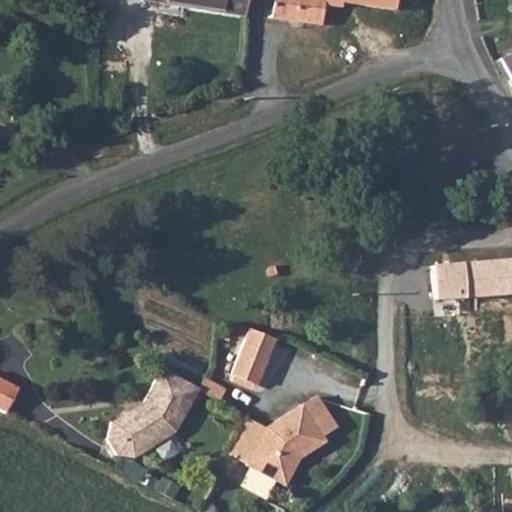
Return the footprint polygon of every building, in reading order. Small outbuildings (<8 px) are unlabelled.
[(225,0),(141,0),(141,1),(225,13),(225,0)] [(225,0),(225,13),(243,15),(244,0),(225,0)] [(274,0),(273,17),(321,25),(324,0),(274,0)] [(324,0),(321,25),(350,29),(353,0),(324,0)] [(379,33),(384,0),(353,0),(350,29),(379,33)] [(384,0),(379,33),(398,36),(402,0),(384,0)] [(511,54),(498,61),(511,86),(511,54)] [(511,258),(431,266),(434,301),(511,293),(511,258)] [(276,338),(248,327),(230,374),(258,384),(276,338)] [(198,389),(162,369),(143,402),(112,422),(106,440),(115,454),(134,458),(175,432),(198,389)] [(0,413),(1,414),(14,388),(0,380),(0,413)] [(283,488),(296,462),(324,444),(300,407),(264,429),(247,462),(244,468),(283,488)] [(228,458),(244,468),(247,462),(264,429),(247,420),(228,458)]
